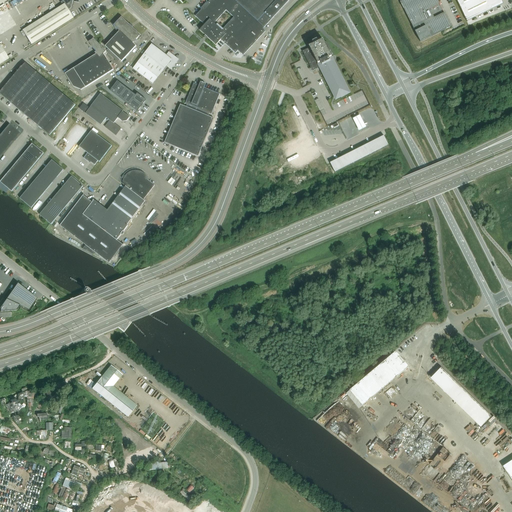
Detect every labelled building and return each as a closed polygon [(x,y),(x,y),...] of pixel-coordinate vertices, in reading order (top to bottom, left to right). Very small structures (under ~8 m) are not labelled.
[(61,0),(64,3),(68,10),(71,9),(72,0),(61,0)] [(243,56),(265,32),(265,31),(263,29),(289,0),(210,0),(208,3),(207,2),(200,9),(201,10),(195,16),(205,25),(200,30),(216,45),(221,40),(235,53),(238,51),(243,56)] [(437,0),(402,0),(400,1),(420,42),(451,27),(437,0)] [(456,0),(467,22),(468,21),(467,21),(492,9),(491,7),(500,2),(499,0),(498,0),(456,0)] [(31,44),(73,18),(64,4),(22,30),(31,44)] [(120,31),(105,46),(122,62),(136,46),(133,43),(140,35),(140,36),(141,35),(132,27),(133,27),(133,26),(132,27),(131,25),(130,25),(121,17),(118,21),(117,20),(116,20),(117,20),(112,24),(117,31),(117,32),(119,30),(120,31)] [(96,54),(74,69),(65,74),(74,87),(81,90),(86,88),(114,70),(104,54),(106,51),(93,39),(89,42),(92,47),(96,52),(95,53),(96,54)] [(310,48),(302,51),(303,53),(307,60),(310,68),(311,68),(312,68),(312,69),(313,69),(314,69),(314,68),(315,69),(320,67),(322,66),(323,67),(321,68),(319,69),(335,100),(350,92),(334,62),(336,61),(334,56),(332,51),(329,47),(329,46),(329,44),(328,43),(327,43),(326,42),(325,42),(324,41),(323,40),(309,47),(310,48)] [(152,44),(138,63),(133,69),(153,84),(158,78),(167,66),(171,70),(177,63),(176,58),(169,52),(166,56),(152,44)] [(0,64),(9,59),(0,45),(0,64)] [(0,94),(11,103),(37,73),(25,63),(21,67),(0,92),(0,94)] [(11,103),(24,114),(50,84),(37,73),(11,103)] [(118,81),(111,91),(115,94),(122,85),(118,81)] [(220,94),(194,83),(185,104),(187,105),(186,107),(180,105),(164,143),(198,157),(214,119),(208,116),(209,114),(211,115),(220,94)] [(64,95),(50,84),(24,114),(38,126),(64,95)] [(122,85),(115,94),(120,98),(127,88),(122,85)] [(127,88),(120,98),(124,101),(131,92),(127,88)] [(131,92),(124,101),(126,103),(129,105),(133,99),(136,96),(131,92)] [(105,127),(114,134),(117,133),(121,129),(114,123),(118,118),(123,122),(127,122),(130,118),(123,112),(123,111),(101,94),(91,106),(85,114),(100,125),(106,118),(110,121),(105,127)] [(136,96),(133,99),(142,106),(146,100),(138,94),(136,96)] [(76,105),(64,95),(38,126),(50,136),(76,105)] [(133,99),(129,105),(138,111),(142,106),(133,99)] [(360,114),(353,118),(359,130),(366,127),(360,114)] [(0,158),(20,134),(9,124),(0,134),(0,158)] [(87,153),(84,158),(88,162),(89,161),(95,165),(98,161),(99,162),(112,146),(92,131),(79,147),(87,153)] [(384,136),(379,138),(384,148),(389,146),(384,136)] [(379,138),(375,140),(380,150),(384,148),(379,138)] [(375,140),(370,143),(375,153),(380,150),(375,140)] [(370,143),(366,145),(371,155),(375,153),(370,143)] [(44,153),(32,144),(0,182),(12,192),(44,153)] [(366,145),(361,147),(366,157),(371,155),(366,145)] [(361,147),(357,149),(362,159),(366,157),(361,147)] [(357,149),(352,152),(357,162),(362,159),(357,149)] [(352,152),(348,154),(353,164),(357,162),(352,152)] [(348,154),(343,156),(348,166),(353,164),(348,154)] [(343,156),(339,158),(344,168),(348,166),(343,156)] [(339,158),(334,161),(339,171),(344,168),(339,158)] [(63,170),(52,160),(20,199),(31,208),(63,170)] [(334,161),(330,163),(335,173),(339,171),(334,161)] [(123,245),(117,240),(128,226),(127,225),(145,201),(144,200),(155,185),(147,180),(148,178),(147,176),(145,174),(143,173),(141,171),(138,171),(135,171),(133,171),(131,172),(128,173),(126,175),(125,177),(124,176),(123,178),(124,179),(123,181),(122,184),(125,186),(107,210),(94,200),(92,202),(83,196),(60,226),(109,263),(123,245)] [(83,186),(71,177),(39,215),(51,225),(83,186)] [(152,313),(151,312),(113,282),(112,282),(111,282),(109,284),(110,284),(149,315),(150,316),(151,315),(152,314),(152,313)] [(17,283),(0,308),(0,312),(16,311),(20,306),(29,310),(37,299),(17,283)] [(350,390),(363,406),(409,367),(396,351),(350,390)] [(113,386),(122,375),(111,366),(92,389),(127,417),(137,406),(113,386)] [(481,428),(491,417),(441,368),(430,379),(481,428)] [(58,389),(43,392),(45,402),(60,399),(58,389)] [(116,424),(110,422),(108,431),(113,432),(116,424)] [(10,429),(1,426),(0,430),(0,433),(8,436),(10,429)] [(71,439),(71,429),(64,429),(64,432),(61,432),(61,439),(71,439)] [(502,434),(506,440),(511,436),(507,430),(502,434)] [(94,451),(94,445),(85,445),(85,443),(81,444),(82,454),(85,454),(84,451),(94,451)] [(444,447),(431,464),(439,470),(452,453),(444,447)] [(45,448),(42,454),(54,459),(57,454),(45,448)] [(111,468),(116,467),(117,471),(120,470),(117,458),(110,460),(111,468)] [(511,460),(503,466),(511,480),(511,460)] [(85,470),(74,466),(71,474),(76,476),(77,473),(83,475),(85,470)] [(52,481),(48,491),(72,501),(76,491),(52,481)] [(43,502),(46,502),(46,501),(51,502),(52,498),(48,497),(48,496),(52,497),(53,494),(46,492),(43,502)] [(71,511),(72,510),(67,508),(68,508),(55,503),(54,506),(48,504),(47,509),(52,511),(53,511),(71,511)]
